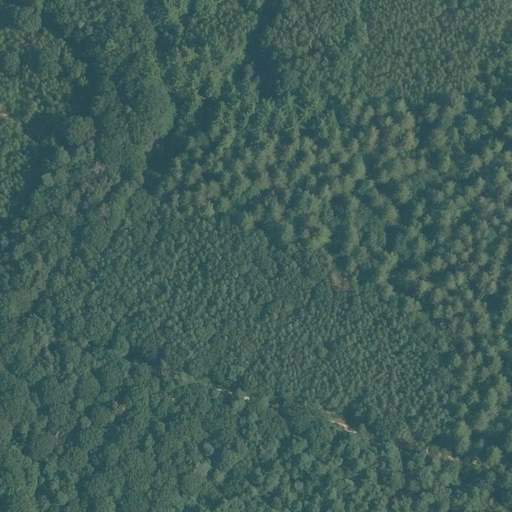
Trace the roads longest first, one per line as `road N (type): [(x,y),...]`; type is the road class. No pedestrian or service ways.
road 1 (track): [(22,333),(462,471),(511,478)]
road 2 (track): [(133,0),(146,33),(158,134),(22,333)]
